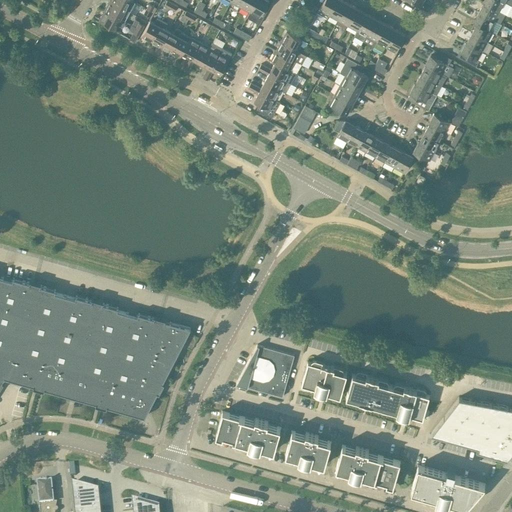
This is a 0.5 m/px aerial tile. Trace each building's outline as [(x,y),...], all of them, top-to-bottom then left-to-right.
[(110,0),(105,10),(121,18),(125,21),(130,11),(126,9),(110,0)] [(110,0),(126,9),(130,11),(136,14),(140,5),(135,2),(132,0),(110,0)] [(243,0),(240,6),(250,12),(256,0),(243,0)] [(268,0),(256,0),(250,12),(247,17),(260,24),(268,8),(265,6),(268,0)] [(327,18),(329,15),(336,0),(323,0),(317,13),(327,18)] [(343,0),(336,0),(329,15),(338,20),(348,2),(343,0)] [(511,0),(484,0),(484,2),(500,10),(507,14),(511,5),(511,4),(511,0)] [(348,2),(338,20),(348,25),(357,7),(348,2)] [(500,10),(484,2),(479,11),(494,20),(500,10)] [(357,7),(348,25),(357,30),(367,13),(357,7)] [(125,21),(121,18),(105,10),(99,20),(115,28),(118,23),(123,26),(125,21)] [(489,29),(494,20),(479,11),(473,21),(477,23),(489,29)] [(376,18),(367,13),(357,30),(354,35),(364,41),(367,35),(376,18)] [(150,20),(142,36),(151,41),(163,20),(158,17),(155,22),(150,20)] [(376,18),(367,35),(376,41),(386,23),(376,18)] [(151,41),(161,46),(170,31),(165,28),(168,23),(163,20),(151,41)] [(395,28),(386,23),(376,41),(373,46),(383,51),(385,46),(395,28)] [(477,23),(472,32),(488,41),(493,31),(489,29),(477,23)] [(312,34),(317,37),(319,32),(308,26),(306,31),(312,34)] [(170,31),(161,46),(170,51),(181,32),(182,31),(177,28),(174,33),(170,31)] [(405,33),(395,28),(385,46),(395,51),(405,33)] [(240,29),(237,34),(249,40),(252,35),(240,29)] [(296,51),(301,54),(303,49),(298,46),(302,39),(287,30),(281,40),(297,49),(296,51)] [(180,57),(183,53),(182,52),(189,41),(188,41),(190,37),(181,32),(170,51),(180,57)] [(472,32),(467,42),(482,50),(488,41),(472,32)] [(190,37),(188,41),(189,41),(182,52),(183,53),(189,56),(187,61),(192,64),(194,59),(192,58),(200,42),(191,37),(190,37)] [(297,49),(281,40),(276,50),(296,61),(302,64),(306,57),(301,54),(296,51),(297,49)] [(194,59),(201,63),(210,47),(200,42),(192,58),(194,59)] [(213,42),(210,47),(201,63),(208,67),(206,72),(210,74),(213,69),(211,68),(222,47),(213,42)] [(468,55),(465,60),(476,66),(479,60),(477,59),(482,50),(467,42),(461,51),(468,55)] [(213,69),(221,73),(229,58),(232,52),(222,47),(211,68),(213,69)] [(296,61),(276,50),(271,60),(275,62),(275,61),(287,68),(291,70),(296,61)] [(448,64),(452,58),(441,53),(438,58),(431,54),(426,64),(442,73),(447,63),(448,64)] [(340,72),(345,75),(362,84),(368,75),(370,76),(373,70),(348,57),(340,72)] [(379,57),(376,63),(373,68),(384,74),(387,69),(384,67),(387,62),(379,57)] [(369,59),(366,64),(373,68),(376,63),(369,59)] [(271,69),(266,66),(261,63),(259,68),(269,74),(270,71),(286,80),(291,70),(287,68),(275,61),(275,62),(271,69)] [(447,75),(442,73),(426,64),(421,73),(442,85),(447,75)] [(291,83),(286,80),(270,71),(269,74),(265,81),(280,89),(286,92),(291,83)] [(437,94),(442,85),(421,73),(416,83),(437,94)] [(357,94),(362,84),(345,75),(340,84),(357,94)] [(248,87),(253,90),(258,93),(260,90),(275,99),(280,89),(265,81),(261,88),(251,82),(248,87)] [(437,94),(416,83),(407,98),(428,110),(437,94)] [(340,84),(334,94),(352,103),(357,94),(340,84)] [(258,93),(254,100),(260,103),(257,108),(273,116),(281,102),(275,99),(260,90),(258,93)] [(352,103),(334,94),(329,103),(347,113),(352,103)] [(464,107),(468,109),(472,101),(468,99),(464,107)] [(303,110),(314,116),(316,111),(305,105),(303,110)] [(303,110),(300,115),(311,121),(314,116),(303,110)] [(435,113),(430,123),(445,131),(451,121),(435,113)] [(300,115),(296,121),(307,127),(311,121),(300,115)] [(451,121),(458,126),(462,120),(454,116),(451,121)] [(346,140),(347,141),(355,125),(345,120),(339,119),(334,128),(339,131),(337,135),(337,136),(334,142),(343,147),(346,140)] [(304,133),(307,127),(296,121),(293,127),(304,133)] [(430,123),(424,132),(440,140),(445,131),(430,123)] [(347,141),(356,146),(365,130),(355,125),(347,141)] [(356,146),(366,151),(374,135),(365,130),(356,146)] [(440,140),(424,132),(419,142),(435,150),(440,140)] [(366,151),(375,156),(384,140),(374,135),(366,151)] [(385,161),(393,146),(384,140),(375,156),(385,161)] [(435,150),(419,142),(414,151),(430,160),(435,150)] [(385,161),(394,166),(403,151),(393,146),(385,161)] [(412,156),(403,151),(394,166),(404,172),(412,156)] [(444,155),(440,162),(444,164),(446,161),(449,162),(451,158),(448,157),(444,155)] [(358,169),(366,174),(368,170),(360,166),(358,169)] [(422,184),(426,177),(420,175),(417,181),(422,184)] [(377,180),(385,184),(387,180),(379,176),(377,180)] [(0,384),(5,376),(145,416),(191,327),(138,312),(138,315),(118,309),(118,307),(76,295),(75,297),(55,291),(56,289),(13,277),(13,279),(0,275),(0,384)] [(258,344),(236,383),(247,386),(283,396),(294,354),(259,344),(258,344)] [(343,366),(335,364),(334,366),(323,362),(323,360),(316,358),(315,358),(314,358),(313,359),(312,359),(312,360),(311,361),(308,361),(302,384),(315,387),(314,390),(327,393),(327,391),(341,395),(347,372),(344,371),(345,371),(345,370),(345,369),(344,368),(344,367),(343,366)] [(403,415),(409,417),(410,414),(423,418),(429,395),(427,394),(427,393),(427,392),(426,391),(426,390),(425,389),(417,387),(416,389),(411,387),(405,385),(405,384),(398,381),(397,381),(396,382),(395,382),(394,383),(394,384),(393,385),(391,384),(389,383),(389,382),(389,381),(388,380),(388,379),(387,379),(387,378),(379,376),(379,378),(373,376),(367,375),(367,373),(360,371),(359,371),(358,371),(357,372),(356,372),(356,373),(355,374),(352,373),(346,396),(397,411),(396,413),(403,415)] [(511,406),(459,397),(431,433),(478,446),(478,449),(477,449),(477,450),(508,458),(507,458),(511,452),(511,406)] [(260,449),(261,448),(261,446),(274,450),(281,427),(268,423),(268,421),(251,416),(250,418),(223,411),(216,436),(223,438),(223,436),(246,442),(246,444),(260,449)] [(305,434),(292,430),(286,453),(299,457),(298,459),(311,463),(312,460),(325,464),(331,441),(318,437),(319,435),(306,431),(305,434)] [(361,477),(362,475),(387,482),(386,484),(393,486),(400,461),(368,452),(369,449),(356,446),(355,448),(343,444),(336,467),(349,471),(348,473),(361,477)] [(449,505),(450,501),(467,506),(467,505),(466,505),(485,484),(486,484),(454,475),(455,471),(447,468),(446,472),(417,464),(417,465),(418,465),(411,489),(410,489),(410,490),(436,497),(435,501),(449,505)] [(51,483),(38,484),(40,504),(39,505),(40,511),(55,511),(57,506),(56,506),(55,503),(53,503),(51,483)] [(98,491),(71,485),(73,504),(99,502),(98,491)] [(100,511),(99,502),(73,504),(74,511),(100,511)] [(159,511),(159,509),(132,502),(132,511),(159,511)]
